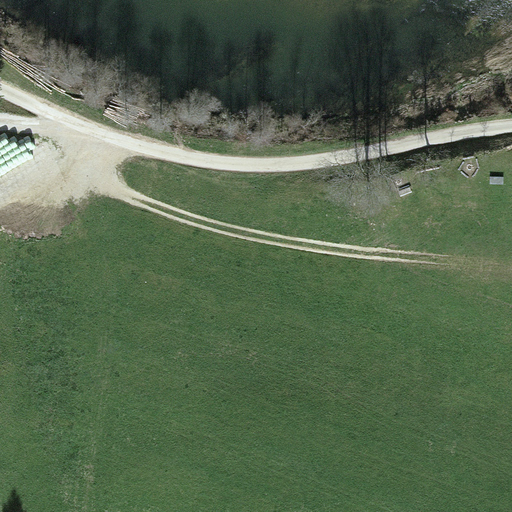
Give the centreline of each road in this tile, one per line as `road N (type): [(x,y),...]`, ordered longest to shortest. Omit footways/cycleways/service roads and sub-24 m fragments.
road 1 (unclassified): [(511,126),(343,157),(223,159),(108,134),(0,83)]
road 2 (track): [(113,135),(117,174),(165,209),(237,230),(377,252)]
